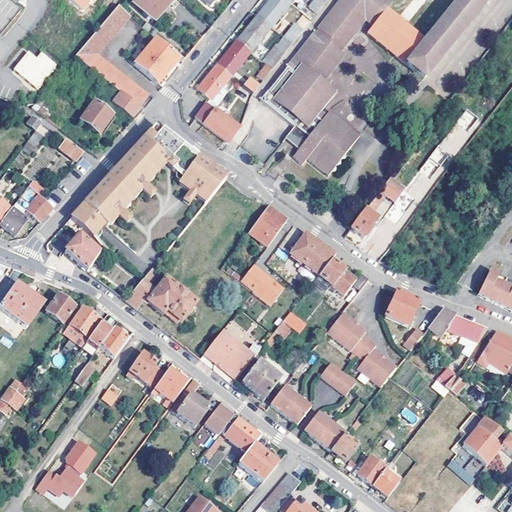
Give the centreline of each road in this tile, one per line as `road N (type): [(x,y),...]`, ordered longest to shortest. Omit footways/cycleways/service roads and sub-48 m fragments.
road 1 (residential): [(155,114),(373,274),(511,329)]
road 2 (residential): [(296,452),(98,296),(24,262)]
road 3 (residential): [(24,262),(155,114)]
road 4 (unknown): [(224,159),(340,0)]
road 5 (residential): [(249,0),(155,114)]
